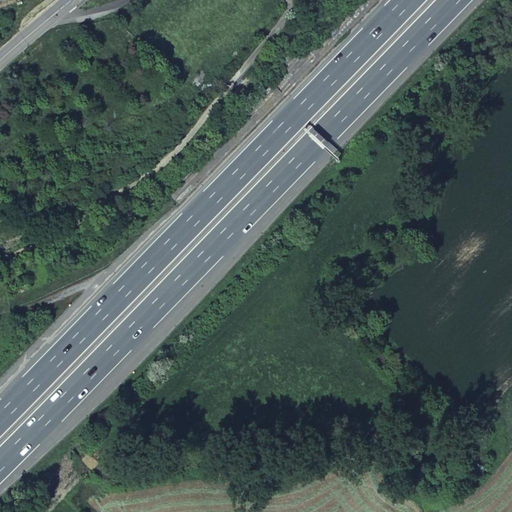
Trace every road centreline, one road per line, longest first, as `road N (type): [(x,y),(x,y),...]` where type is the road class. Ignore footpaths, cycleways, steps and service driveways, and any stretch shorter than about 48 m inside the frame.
road 1 (trunk): [(0,463),(453,0)]
road 2 (trunk): [(408,0),(0,418)]
road 3 (residential): [(288,0),(285,15),(158,166),(0,258)]
